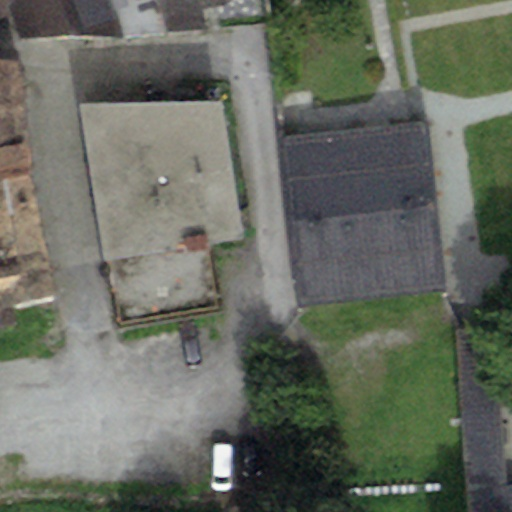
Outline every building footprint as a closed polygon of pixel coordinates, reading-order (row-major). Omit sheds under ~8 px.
[(0,0),(0,18),(12,14),(21,38),(165,31),(154,0),(0,0)] [(154,0),(165,31),(204,30),(199,12),(195,0),(154,0)] [(195,0),(199,12),(224,5),(222,0),(195,0)] [(19,61),(0,60),(0,325),(15,322),(11,303),(57,297),(19,61)] [(224,103),(79,106),(101,259),(115,332),(224,311),(212,243),(243,239),(224,103)] [(392,127),(277,139),(295,307),(445,291),(441,253),(427,123),(392,127)] [(496,327),(454,330),(466,511),(511,511),(511,484),(506,485),(496,327)]
